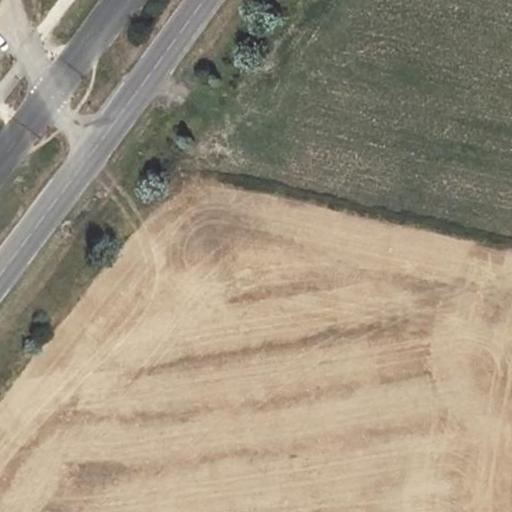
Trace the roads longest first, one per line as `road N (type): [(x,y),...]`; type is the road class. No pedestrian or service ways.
road 1 (tertiary): [(0,270),(199,0)]
road 2 (unclassified): [(0,161),(119,0)]
